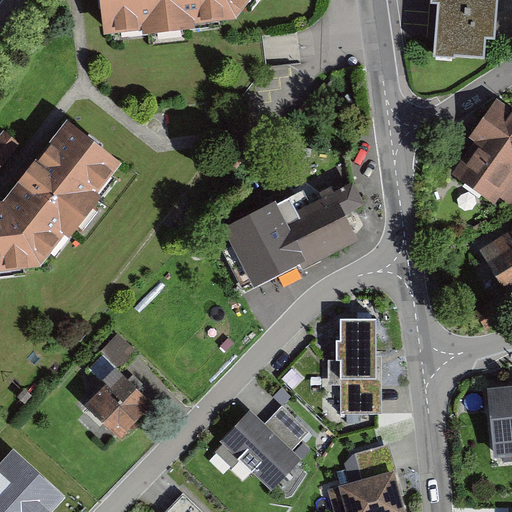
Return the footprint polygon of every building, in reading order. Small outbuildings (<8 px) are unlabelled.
[(99,0),(104,39),(143,35),(144,40),(196,33),(195,28),(238,23),(255,0),(99,0)] [(431,0),(431,10),(437,10),(433,62),(457,64),(457,62),(486,64),(487,44),(496,45),(499,0),(431,0)] [(475,146),(453,176),(495,206),(500,199),(511,207),(511,205),(511,110),(499,101),(469,142),(475,146)] [(7,205),(0,206),(0,282),(1,282),(0,277),(43,272),(67,241),(71,244),(104,202),(99,199),(122,169),(68,127),(7,205)] [(0,171),(21,145),(4,132),(0,137),(0,171)] [(290,199),(224,232),(254,291),(302,266),(304,271),(359,243),(346,218),(367,208),(355,184),(339,193),(337,189),(325,195),(327,199),(298,214),(290,199)] [(507,235),(481,251),(511,301),(511,234),(508,237),(507,235)] [(477,317),(487,332),(511,316),(511,314),(503,301),(477,317)] [(377,322),(341,322),(341,344),(337,344),(337,364),(342,364),(342,416),(383,416),(383,358),(377,358),(377,322)] [(138,352),(118,335),(109,347),(128,363),(138,352)] [(107,388),(86,409),(121,444),(157,409),(105,357),(90,371),(107,388)] [(511,389),(489,393),(496,461),(511,459),(511,389)] [(266,426),(251,412),(220,444),(273,494),(304,462),(294,452),(311,434),(283,408),(266,426)] [(362,483),(330,492),(335,511),(406,511),(402,499),(406,498),(391,445),(354,455),(362,483)] [(0,511),(51,511),(60,503),(8,456),(0,464),(0,511)] [(201,511),(185,496),(168,511),(201,511)]
